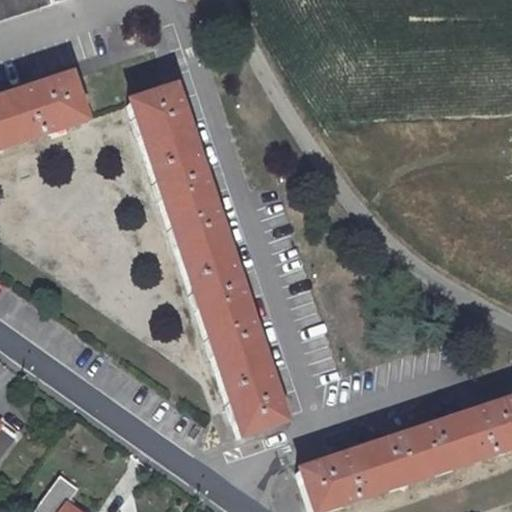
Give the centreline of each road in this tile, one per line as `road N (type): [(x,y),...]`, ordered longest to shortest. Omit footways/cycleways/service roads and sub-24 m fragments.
road 1 (residential): [(313,424),(167,0)]
road 2 (residential): [(232,0),(292,123),(369,225),(456,300),(511,326)]
road 3 (residential): [(0,339),(208,488)]
road 4 (residential): [(313,424),(451,378)]
road 5 (residential): [(130,0),(0,40)]
road 6 (residential): [(208,488),(313,424)]
